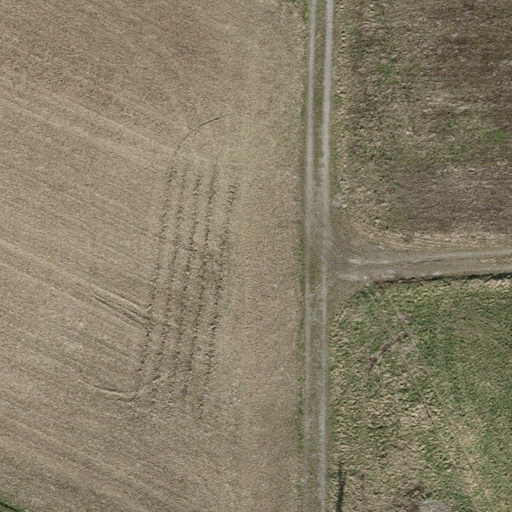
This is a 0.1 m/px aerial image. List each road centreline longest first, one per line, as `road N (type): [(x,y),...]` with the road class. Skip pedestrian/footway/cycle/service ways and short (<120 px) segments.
road 1 (track): [(326,282),(329,0)]
road 2 (track): [(319,511),(326,282)]
road 3 (track): [(511,270),(326,282)]
